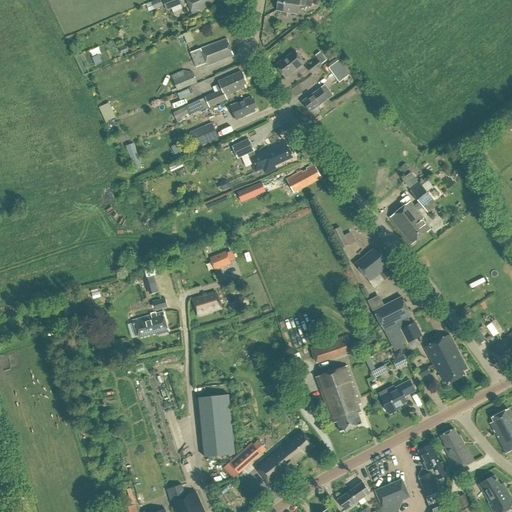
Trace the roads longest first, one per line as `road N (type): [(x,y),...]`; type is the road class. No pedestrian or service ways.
road 1 (unclassified): [(246,55),(274,102),(413,263),(500,385)]
road 2 (unclassified): [(274,511),(459,408)]
